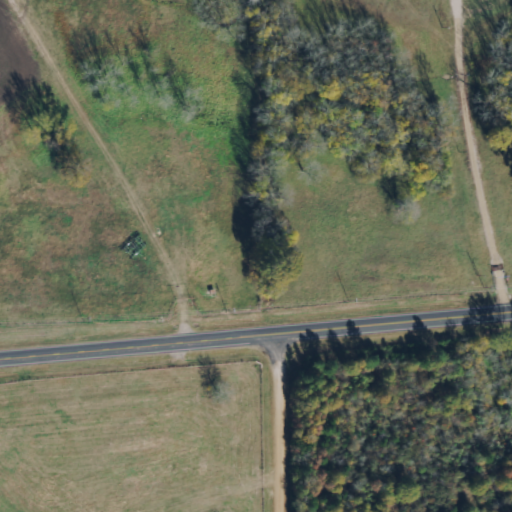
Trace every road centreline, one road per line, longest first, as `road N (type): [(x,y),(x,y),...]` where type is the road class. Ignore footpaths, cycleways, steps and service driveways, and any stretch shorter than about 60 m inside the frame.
road 1 (tertiary): [(0,359),(511,313)]
road 2 (residential): [(288,511),(286,357),(297,333)]
